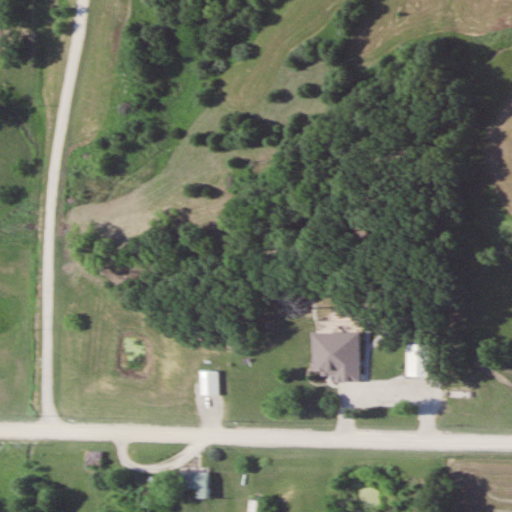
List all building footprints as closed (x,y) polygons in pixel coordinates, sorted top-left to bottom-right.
[(409,377),(433,377),(433,343),(409,343),(409,377)] [(331,381),(331,373),(356,373),(356,352),(310,352),(310,381),(331,381)] [(222,395),(222,370),(204,370),(204,395),(222,395)] [(104,467),(104,452),(90,452),(90,467),(104,467)] [(197,498),(208,498),(208,472),(181,472),(181,489),(197,489),(197,498)] [(249,500),(248,511),(266,511),(266,500),(249,500)]
